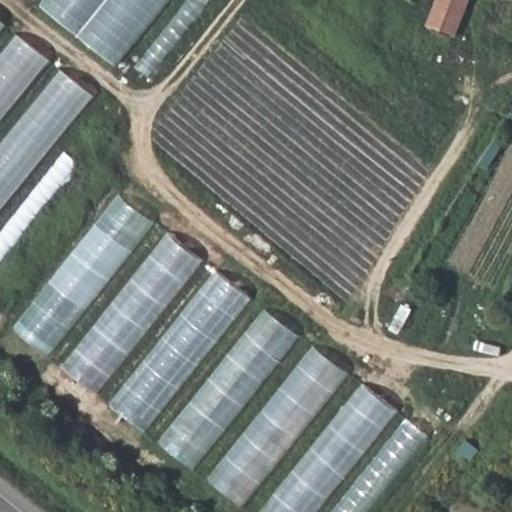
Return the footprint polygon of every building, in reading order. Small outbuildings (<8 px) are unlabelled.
[(49,0),(44,8),(124,66),(172,0),(49,0)] [(427,28),(443,34),(454,8),(437,1),(428,23),(427,28)] [(22,40),(0,72),(0,150),(58,64),(22,40)] [(0,266),(80,161),(64,150),(0,234),(0,266)] [(51,354),(152,218),(118,193),(17,329),(51,354)] [(166,231),(65,367),(100,393),(201,257),(166,231)] [(214,268),(114,405),(150,432),(251,295),(214,268)] [(197,469),(301,333),(265,305),(160,441),(197,469)] [(211,479),(248,506),(349,370),(312,343),(211,479)] [(263,511),(320,511),(397,408),(361,381),(263,511)] [(334,511),(367,511),(429,433),(409,417),(334,511)]
